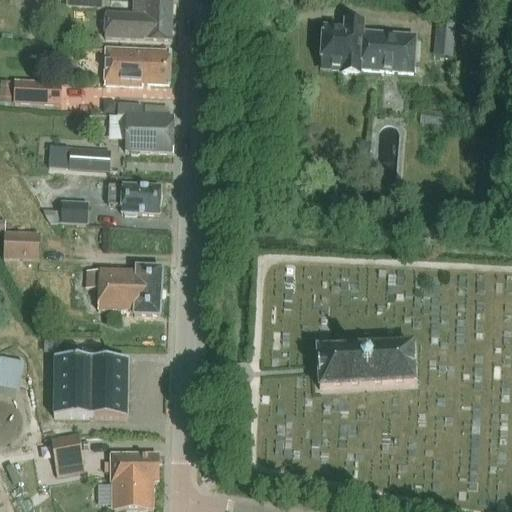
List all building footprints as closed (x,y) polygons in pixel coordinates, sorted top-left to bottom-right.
[(66,0),(66,11),(104,12),(104,0),(66,0)] [(171,44),(172,6),(134,3),(134,18),(106,16),(105,41),(171,44)] [(453,60),(456,22),(436,21),(434,59),(453,60)] [(413,78),(416,40),(363,35),(363,26),(346,24),(345,32),(324,30),(321,71),(341,73),(341,76),(359,78),(359,73),(413,78)] [(169,88),(170,55),(106,53),(105,89),(142,90),(143,87),(169,88)] [(11,84),(0,83),(0,105),(10,106),(11,84)] [(35,85),(34,108),(60,109),(61,86),(35,85)] [(104,104),(103,117),(116,117),(116,105),(104,104)] [(118,111),(118,119),(127,119),(142,119),(142,112),(118,111)] [(126,144),(125,154),(172,156),(174,121),(142,119),(127,119),(126,121),(126,135),(126,144)] [(370,146),(361,145),(359,160),(369,160),(370,146)] [(70,154),(69,171),(110,174),(111,155),(70,152),(70,154)] [(160,219),(161,191),(122,189),(109,189),(108,209),(122,209),(121,217),(160,219)] [(88,205),(61,204),(61,215),(60,227),(87,228),(88,205)] [(43,215),(43,216),(49,226),(60,227),(61,215),(43,215)] [(39,236),(3,234),(4,223),(0,222),(0,234),(3,235),(2,261),(38,263),(39,236)] [(160,320),(162,272),(136,271),(136,275),(100,273),(100,275),(87,274),(86,291),(99,291),(99,313),(134,315),(134,319),(160,320)] [(319,392),(414,386),(412,348),(371,350),(370,339),(359,340),(360,351),(317,353),(319,392)] [(127,422),(128,401),(128,363),(97,363),(97,354),(78,353),(79,349),(56,349),(56,362),(55,362),(54,421),(127,422)] [(0,365),(0,390),(19,394),(24,366),(1,361),(0,365)] [(78,440),(52,444),(57,475),(81,470),(83,470),(78,440)] [(153,511),(153,486),(159,486),(159,458),(111,458),(111,487),(115,487),(114,511),(153,511)]
